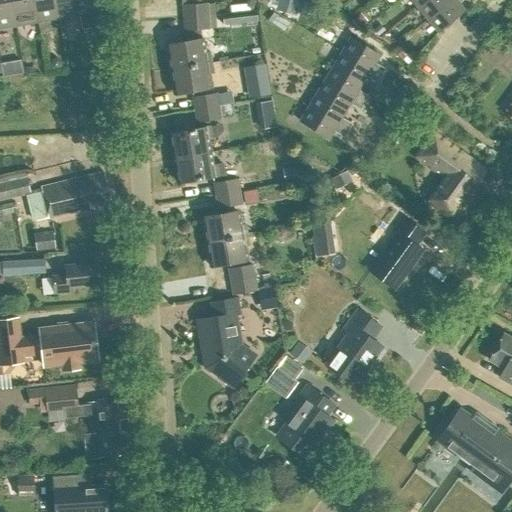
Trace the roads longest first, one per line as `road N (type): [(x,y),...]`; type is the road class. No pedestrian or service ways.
road 1 (unclassified): [(163,511),(128,0)]
road 2 (tertiary): [(322,511),(511,253)]
road 3 (track): [(0,130),(136,124)]
